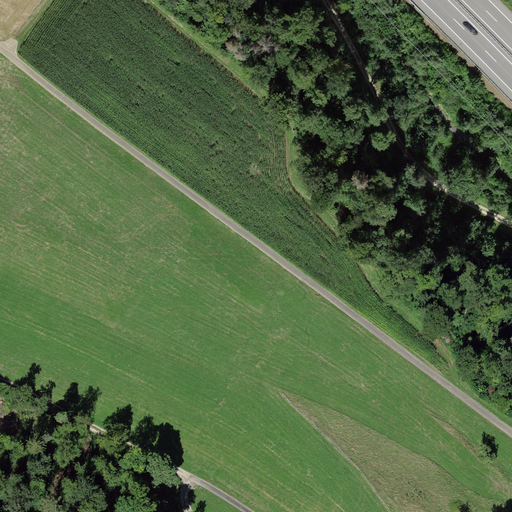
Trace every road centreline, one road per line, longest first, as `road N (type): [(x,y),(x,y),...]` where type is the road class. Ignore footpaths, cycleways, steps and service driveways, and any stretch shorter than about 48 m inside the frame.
road 1 (track): [(511,433),(4,53)]
road 2 (track): [(511,227),(479,212),(437,175),(325,0)]
road 3 (track): [(150,455),(0,375)]
